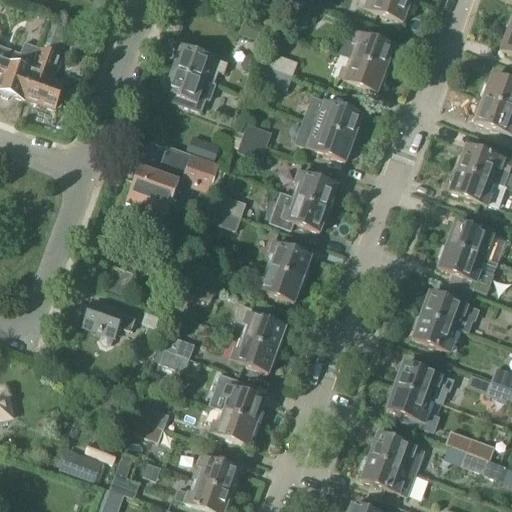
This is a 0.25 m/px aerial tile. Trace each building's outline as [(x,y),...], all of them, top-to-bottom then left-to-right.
[(321,0),(293,0),(293,1),(318,10),(321,0)] [(370,0),(370,3),(367,2),(363,13),(402,27),(411,4),(398,0),(370,0)] [(288,15),(312,25),(318,10),(293,1),(288,15)] [(238,38),(267,48),(272,33),(244,22),(238,38)] [(511,33),(507,32),(498,56),(511,60),(511,33)] [(385,75),(388,76),(393,63),(390,62),(393,52),(354,37),(352,41),(350,41),(342,44),(337,58),(348,62),(385,75)] [(27,90),(40,52),(23,47),(20,57),(0,50),(0,82),(1,83),(0,87),(0,96),(0,100),(7,102),(9,100),(24,105),(24,103),(25,103),(29,91),(27,90)] [(180,51),(172,74),(213,88),(218,76),(223,78),(227,68),(180,51)] [(29,91),(25,103),(54,114),(55,112),(58,113),(61,108),(62,104),(59,99),(63,90),(65,90),(68,83),(52,77),(54,72),(57,73),(61,60),(40,52),(27,90),(29,91)] [(297,67),(272,58),(267,72),(292,81),(297,67)] [(341,72),(337,83),(376,98),(380,88),(384,89),(388,76),(385,75),(348,62),(344,73),(341,72)] [(262,86),(286,95),(292,81),(267,72),(262,86)] [(172,99),(171,102),(169,106),(200,117),(205,104),(209,105),(215,89),(213,88),(172,74),(164,96),(172,99)] [(511,87),(490,79),(481,103),(511,113),(511,87)] [(511,113),(481,103),(473,126),(511,140),(511,113)] [(317,106),(310,128),(317,130),(357,145),(362,132),(358,130),(362,120),(322,106),(321,108),(317,106)] [(271,138),(246,128),(241,144),(265,152),(271,138)] [(357,145),(317,130),(312,142),(309,141),(305,152),(345,167),(349,157),(352,158),(357,145)] [(197,143),(192,159),(213,167),(219,150),(197,143)] [(236,157),(261,166),(265,152),(241,144),(236,157)] [(464,149),(455,173),(503,191),(511,166),(511,165),(480,153),(479,155),(464,149)] [(217,170),(186,159),(165,152),(156,178),(138,172),(125,208),(165,222),(178,185),(181,186),(180,190),(207,199),(217,170)] [(447,197),(487,212),(488,209),(497,212),(505,191),(503,191),(455,173),(447,197)] [(296,176),(292,188),(295,189),(291,201),(331,215),(336,202),(332,201),(336,191),(296,176)] [(245,208),(220,199),(215,213),(240,222),(245,208)] [(284,212),(280,223),(319,237),(323,227),(326,228),(331,215),(291,201),(286,213),(284,212)] [(210,228),(235,237),(240,222),(215,213),(210,228)] [(493,240),(453,226),(444,249),(481,263),(486,251),(489,252),(493,240)] [(271,247),(266,258),(269,260),(265,271),(305,286),(310,273),(307,272),(310,262),(271,247)] [(481,263),(444,249),(436,273),(476,287),(480,276),(477,274),(481,263)] [(219,279),(195,270),(190,284),(214,293),(219,279)] [(258,282),(254,293),(294,308),(297,298),(301,299),(305,286),(265,271),(260,283),(258,282)] [(184,298),(209,307),(214,293),(190,284),(184,298)] [(455,333),(467,337),(471,325),(474,326),(478,314),(466,310),(466,311),(427,296),(419,320),(455,333)] [(101,338),(99,345),(101,350),(106,351),(111,349),(113,342),(115,342),(118,333),(129,337),(135,323),(123,319),(90,307),(81,331),(101,338)] [(244,330),(239,342),(280,357),(284,344),(281,342),(285,332),(270,327),(272,321),(238,309),(234,319),(236,327),(244,330)] [(141,329),(147,331),(144,338),(155,342),(158,334),(162,336),(167,324),(145,317),(141,329)] [(455,333),(419,320),(410,343),(450,358),(454,346),(451,345),(455,333)] [(156,352),(164,355),(189,364),(194,349),(169,340),(167,345),(160,342),(156,352)] [(232,353),(228,364),(267,379),(271,369),(275,370),(280,357),(239,342),(235,354),(232,353)] [(158,369),(183,378),(189,364),(164,355),(158,369)] [(429,404),(442,408),(446,396),(448,396),(453,384),(438,379),(438,380),(401,367),(393,390),(429,404)] [(511,377),(495,372),(489,386),(511,394),(511,377)] [(465,391),(485,398),(484,400),(509,409),(511,400),(511,394),(489,386),(489,387),(469,379),(465,391)] [(214,398),(224,403),(219,415),(256,428),(264,405),(218,388),(214,398)] [(429,404),(393,390),(384,414),(424,428),(428,417),(425,416),(429,404)] [(0,425),(11,423),(7,402),(8,401),(8,400),(9,399),(8,394),(7,392),(5,391),(1,391),(0,391),(0,425)] [(138,425),(163,434),(168,420),(143,411),(138,425)] [(215,427),(212,426),(208,436),(248,451),(256,428),(219,415),(215,427)] [(133,440),(157,448),(163,434),(138,425),(133,440)] [(448,435),(443,449),(464,457),(469,442),(448,435)] [(415,452),(376,438),(367,461),(415,479),(423,456),(415,452)] [(494,451),(469,442),(464,457),(488,466),(488,465),(494,451)] [(84,458),(98,464),(103,452),(89,447),(84,458)] [(488,466),(464,457),(462,461),(446,455),(443,464),(459,469),(459,471),(501,486),(501,485),(511,489),(511,477),(505,475),(506,472),(488,465),(488,466)] [(66,479),(93,488),(93,487),(98,488),(104,470),(109,472),(113,462),(102,459),(100,465),(73,456),(66,479)] [(112,479),(114,480),(108,494),(133,503),(138,489),(124,484),(132,464),(120,459),(112,479)] [(195,472),(198,473),(193,485),(230,499),(238,476),(199,461),(195,472)] [(367,461),(358,485),(398,499),(406,502),(415,479),(367,461)] [(186,497),(177,494),(173,504),(194,511),(225,511),(230,499),(193,485),(189,496),(189,497),(186,496),(186,497)] [(133,503),(108,494),(101,511),(118,511),(123,500),(133,504),(133,503)]
